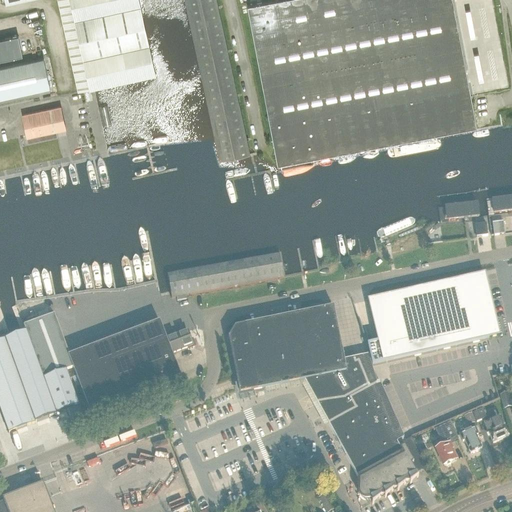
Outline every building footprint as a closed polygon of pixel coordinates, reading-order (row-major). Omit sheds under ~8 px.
[(138,0),(57,0),(78,92),(94,89),(155,75),(138,0)] [(216,0),(185,0),(220,161),(249,154),(248,149),(216,0)] [(272,0),(247,5),(277,163),(477,126),(452,0),(272,0)] [(0,60),(22,55),(18,35),(0,39),(0,60)] [(0,98),(50,88),(43,58),(0,67),(0,98)] [(26,138),(65,130),(60,106),(21,115),(26,138)] [(511,198),(491,201),(493,215),(511,212),(511,198)] [(445,222),(479,217),(477,204),(443,208),(445,222)] [(504,235),(503,223),(492,224),(493,236),(504,235)] [(474,226),(476,238),(487,237),(486,225),(474,226)] [(279,255),(167,276),(170,292),(171,298),(171,300),(176,299),(177,302),(186,300),(185,297),(191,296),(283,279),(283,278),(279,258),(279,255)] [(368,351),(372,367),(387,364),(498,338),(493,314),(484,275),(462,280),(462,279),(444,283),(381,297),(382,298),(368,302),(378,349),(368,351)] [(229,339),(228,339),(240,395),(257,392),(304,382),(357,478),(362,476),(393,459),(387,448),(396,443),(396,442),(403,439),(379,383),(373,386),(361,358),(345,361),(343,362),(333,309),(251,325),(245,327),(236,329),(235,329),(233,333),(229,339)] [(69,371),(72,379),(76,377),(91,416),(181,382),(170,355),(187,349),(188,351),(195,348),(192,340),(190,341),(187,332),(165,340),(161,329),(158,330),(157,326),(104,346),(69,359),(54,316),(35,323),(33,317),(21,321),(26,334),(42,381),(69,371)] [(69,380),(72,379),(69,371),(42,381),(26,334),(5,342),(5,341),(0,342),(0,411),(8,434),(67,412),(72,425),(83,421),(69,380)] [(503,410),(510,408),(507,394),(499,396),(503,410)] [(476,423),(486,419),(482,410),(472,414),(476,423)] [(474,429),(475,429),(477,429),(471,414),(463,417),(469,432),(474,429)] [(508,438),(500,419),(490,423),(489,421),(483,423),(492,445),(508,438)] [(447,468),(450,466),(450,464),(456,461),(451,451),(452,450),(449,444),(457,440),(449,423),(434,430),(443,447),(435,451),(443,468),(445,467),(447,468)] [(474,429),(469,432),(459,436),(462,443),(464,442),(470,455),(481,450),(475,437),(478,436),(475,429),(474,429)] [(358,493),(358,494),(358,495),(358,496),(359,496),(359,497),(359,498),(360,498),(360,499),(361,499),(361,500),(362,500),(362,501),(363,501),(364,501),(365,501),(366,501),(367,501),(371,505),(372,506),(404,488),(410,485),(418,478),(416,475),(425,470),(411,439),(404,443),(406,447),(399,451),(396,443),(387,448),(393,459),(362,476),(363,479),(359,482),(359,487),(358,493)] [(416,442),(414,442),(418,451),(422,449),(418,440),(416,442)] [(0,511),(52,511),(46,494),(46,493),(43,485),(2,501),(3,502),(0,503),(0,511)] [(274,508),(282,504),(277,494),(269,498),(274,508)] [(325,511),(331,511),(334,510),(325,494),(318,499),(325,511)] [(173,509),(173,511),(194,511),(192,503),(173,509)]
